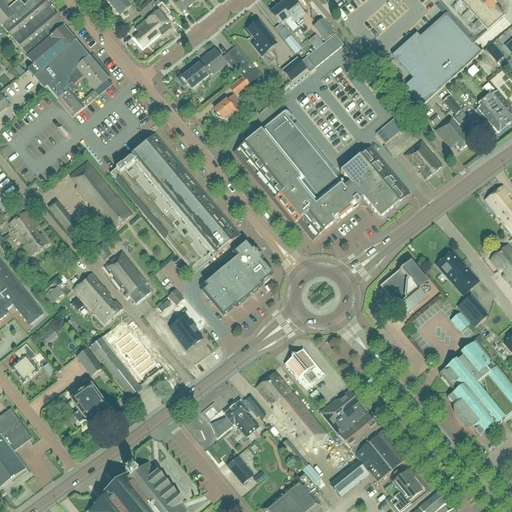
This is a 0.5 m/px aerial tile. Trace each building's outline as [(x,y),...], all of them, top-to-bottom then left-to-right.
[(27,59),(63,29),(38,0),(31,0),(17,12),(0,26),(0,27),(6,34),(27,59)] [(17,12),(31,0),(16,0),(19,2),(13,7),(17,12)] [(104,0),(120,18),(130,9),(122,0),(104,0)] [(180,15),(198,0),(171,0),(170,1),(180,15)] [(304,17),(290,0),(288,0),(280,7),(297,29),(304,23),(301,20),(304,17)] [(504,18),(488,0),(434,0),(448,14),(399,57),(417,77),(403,89),(420,109),(483,53),(482,53),(480,54),(473,46),(504,18)] [(8,11),(0,2),(0,26),(17,12),(13,7),(8,11)] [(142,20),(155,9),(148,2),(136,12),(142,20)] [(299,31),(297,29),(280,7),(270,14),(279,26),(284,23),(292,33),(294,35),(299,31)] [(142,50),(159,35),(158,33),(168,25),(158,12),(145,23),(149,26),(133,39),(142,50)] [(324,43),(334,35),(322,20),(312,28),(324,43)] [(275,46),(257,24),(253,27),(252,26),(244,32),(250,39),(251,38),(256,44),(252,47),(261,58),(275,46)] [(44,92),(47,89),(86,56),(75,43),(76,43),(63,28),(63,29),(27,59),(26,60),(33,68),(27,72),(44,92)] [(339,49),(339,50),(343,46),(335,36),(331,39),(339,49)] [(295,56),(301,50),(291,37),(284,42),(295,56)] [(334,54),(339,50),(339,49),(331,39),(326,43),(334,54)] [(321,47),(329,58),(334,54),(326,43),(321,47)] [(329,58),(321,47),(316,51),(325,61),(329,58)] [(493,47),(487,53),(497,64),(503,58),(493,47)] [(241,78),(253,69),(236,48),(222,59),(235,75),(238,73),(241,78)] [(204,65),(212,75),(213,77),(226,66),(214,51),(201,61),(204,65)] [(320,65),(325,61),(316,51),(312,54),(312,55),(320,65)] [(272,73),(283,66),(274,53),(264,61),(272,73)] [(315,69),(320,65),(312,55),(312,54),(306,59),(315,69)] [(86,56),(47,89),(73,119),(111,86),(106,81),(87,58),(86,56)] [(309,74),(315,69),(306,59),(302,62),(298,58),(280,71),(290,83),(306,70),(309,74)] [(191,91),(212,75),(204,65),(200,68),(198,66),(192,71),(191,69),(177,80),(183,89),(186,86),(191,91)] [(253,69),(241,78),(242,79),(229,90),(235,97),(260,77),(254,69),(254,70),(253,69)] [(496,93),(492,89),(487,93),(489,96),(477,106),(479,108),(474,112),(479,117),(481,115),(497,134),(511,121),(511,112),(496,93)] [(0,113),(9,106),(0,95),(0,113)] [(244,111),(233,97),(227,102),(226,102),(214,112),(221,121),(227,116),(231,121),(244,111)] [(443,104),(455,117),(461,112),(449,98),(443,104)] [(341,186),(282,114),(235,152),(294,225),(296,223),(312,242),(359,203),(358,202),(361,200),(379,221),(407,198),(387,174),(389,173),(386,169),(384,171),(367,150),(339,174),(346,182),(341,186)] [(399,116),(394,120),(403,131),(408,127),(399,116)] [(394,120),(389,124),(398,134),(403,131),(394,120)] [(460,151),(469,143),(448,120),(434,133),(449,150),(454,145),(460,151)] [(389,124),(385,128),(394,138),(398,134),(389,124)] [(385,128),(380,132),(389,142),(394,138),(385,128)] [(380,132),(376,135),(385,146),(389,142),(380,132)] [(238,237),(155,138),(110,175),(194,275),(240,237),(239,236),(238,237)] [(441,168),(421,143),(419,145),(405,157),(415,169),(417,167),(421,172),(419,174),(425,181),(441,168)] [(131,217),(87,165),(69,179),(77,188),(75,191),(86,203),(90,207),(89,208),(96,218),(100,216),(103,221),(103,223),(112,234),(131,217)] [(496,217),(511,204),(511,203),(511,202),(509,203),(506,199),(508,197),(501,188),(484,202),(496,217)] [(511,204),(496,217),(498,219),(499,218),(511,234),(511,204)] [(25,215),(9,227),(18,240),(18,241),(19,241),(24,248),(22,249),(30,259),(48,246),(41,236),(38,238),(35,232),(37,230),(25,215)] [(111,256),(102,245),(97,249),(95,251),(98,255),(104,262),(107,259),(111,256)] [(252,253),(245,246),(226,262),(232,270),(203,294),(223,318),(226,315),(227,317),(239,307),(240,308),(259,293),(258,291),(270,281),(269,279),(272,277),(268,273),(270,272),(253,252),(252,253)] [(511,251),(508,246),(507,246),(489,261),(498,272),(500,271),(504,276),(502,278),(511,290),(511,251)] [(461,264),(452,253),(436,266),(463,297),(478,283),(465,268),(464,269),(461,265),(461,264)] [(146,285),(122,254),(107,266),(108,266),(104,269),(109,276),(111,275),(114,280),(113,281),(121,291),(122,290),(127,295),(125,297),(127,299),(130,297),(137,306),(150,295),(144,286),(146,285)] [(43,315),(0,262),(0,320),(8,315),(6,312),(13,306),(29,326),(43,315)] [(424,289),(423,288),(427,284),(413,266),(406,266),(383,285),(382,292),(402,315),(408,316),(426,301),(422,296),(423,296),(424,296),(424,297),(425,297),(426,297),(427,297),(428,296),(429,296),(429,295),(430,295),(430,294),(430,293),(430,292),(430,291),(430,290),(429,290),(429,289),(428,289),(427,288),(426,288),(425,288),(424,288),(424,289)] [(110,299),(104,290),(102,290),(98,286),(99,285),(91,276),(73,292),(105,326),(121,312),(122,311),(111,298),(110,299)] [(59,279),(54,283),(57,287),(62,282),(59,279)] [(32,285),(28,280),(23,284),(27,289),(32,285)] [(59,292),(49,299),(53,303),(62,296),(59,292)] [(175,294),(160,305),(169,316),(183,305),(175,294)] [(481,314),(472,304),(468,300),(457,309),(461,314),(470,324),(481,314)] [(216,325),(220,322),(212,313),(209,315),(216,325)] [(460,334),(469,326),(460,315),(451,322),(460,334)] [(187,318),(172,329),(188,350),(203,339),(198,333),(199,332),(195,325),(193,327),(187,318)] [(134,370),(144,383),(160,371),(160,370),(162,369),(158,364),(156,365),(151,358),(139,342),(137,343),(130,333),(115,344),(119,349),(118,350),(120,352),(115,356),(105,344),(93,353),(122,390),(134,381),(129,374),(134,370)] [(49,342),(45,336),(41,339),(46,345),(49,342)] [(511,387),(496,368),(482,351),(474,342),(460,354),(463,357),(456,362),(455,361),(438,374),(449,388),(454,393),(451,396),(447,399),(456,409),(455,410),(454,410),(455,413),(455,416),(457,419),(459,421),(461,424),(463,425),(466,427),(469,427),(469,426),(478,437),(488,430),(490,432),(511,414),(511,413),(511,387)] [(27,347),(15,355),(20,362),(10,370),(22,385),(29,381),(29,382),(33,379),(32,378),(38,373),(30,363),(36,358),(27,347)] [(91,378),(102,370),(88,351),(76,359),(91,378)] [(308,358),(291,356),(291,360),(292,360),(284,367),(306,393),(325,378),(308,358)] [(327,437),(289,391),(275,374),(256,390),(268,404),(270,404),(273,408),(272,411),(291,433),(294,432),(298,437),(296,439),(302,447),(305,446),(311,453),(327,437)] [(95,421),(101,417),(100,416),(107,411),(102,403),(87,382),(77,389),(82,395),(71,402),(79,413),(73,417),(79,425),(85,421),(87,425),(95,420),(95,421)] [(312,399),(318,394),(316,391),(309,396),(312,399)] [(331,439),(333,442),(367,416),(367,415),(365,417),(357,405),(358,404),(348,393),(336,404),(335,402),(319,415),(321,418),(318,420),(329,434),(333,432),(336,435),(331,439)] [(234,425),(247,414),(248,413),(240,403),(223,416),(232,427),(234,425)] [(261,410),(256,404),(251,408),(256,414),(261,410)] [(2,417),(0,418),(0,437),(2,441),(22,427),(11,411),(10,411),(2,417)] [(247,414),(234,425),(246,439),(259,428),(247,414)] [(342,443),(354,457),(377,438),(381,434),(382,433),(367,416),(333,442),(337,447),(342,443)] [(0,437),(0,490),(26,472),(25,471),(12,454),(32,440),(22,427),(2,441),(0,437)] [(369,475),(377,485),(405,462),(382,433),(381,434),(377,438),(354,457),(359,463),(369,475)] [(311,471),(287,441),(281,446),(305,475),(314,487),(315,486),(319,491),(325,486),(321,481),(312,470),(311,471)] [(489,449),(493,453),(498,449),(494,445),(489,449)] [(242,487),(253,477),(238,459),(227,468),(242,487)] [(340,499),(369,475),(359,463),(330,487),(340,499)] [(156,474),(148,464),(136,473),(131,467),(124,473),(126,476),(118,482),(116,480),(112,484),(108,487),(109,489),(101,495),(103,498),(93,507),(93,508),(88,511),(185,511),(181,506),(183,505),(157,473),(156,474)] [(403,470),(395,477),(397,480),(392,485),(398,493),(386,503),(393,511),(408,511),(430,494),(411,470),(405,474),(403,470)] [(262,511),(314,511),(320,507),(298,481),(262,511)] [(453,511),(452,511),(451,511),(447,507),(447,506),(437,494),(415,511),(453,511)]
